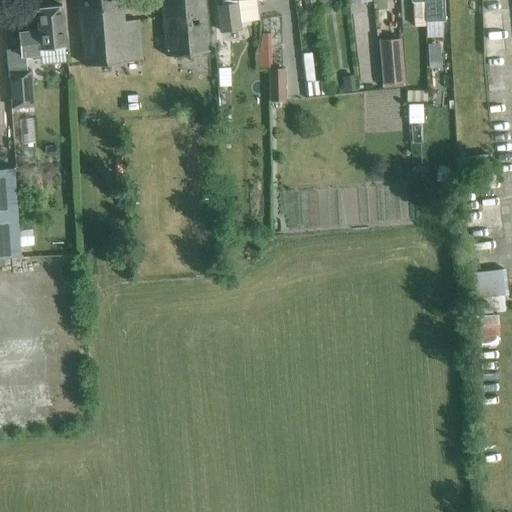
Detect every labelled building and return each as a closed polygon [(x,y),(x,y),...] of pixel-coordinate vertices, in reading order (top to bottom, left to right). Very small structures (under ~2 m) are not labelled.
[(123,21),(121,0),(78,0),(85,65),(141,60),(140,39),(138,19),(123,21)] [(209,52),(206,4),(205,0),(161,0),(163,9),(166,56),(209,52)] [(321,31),(317,0),(305,0),(310,33),(321,31)] [(410,0),(411,2),(402,2),(403,27),(426,26),(426,22),(424,0),(410,0)] [(424,0),(426,22),(445,21),(443,0),(424,0)] [(222,31),(223,30),(240,28),(237,4),(219,7),(222,31)] [(67,64),(66,46),(64,25),(62,5),(35,8),(37,30),(20,32),(21,51),(22,56),(41,55),(42,66),(67,64)] [(272,33),(258,33),(259,67),(273,66),(272,33)] [(405,85),(402,40),(381,41),(384,86),(405,85)] [(313,53),(302,54),(305,87),(309,87),(310,95),(330,93),(329,80),(316,81),(313,53)] [(286,67),(271,68),(272,100),(287,100),(286,67)] [(14,106),(35,104),(32,70),(11,72),(14,106)] [(344,92),(356,90),(354,75),(342,77),(344,92)] [(409,101),(429,101),(429,90),(409,90),(409,101)] [(0,254),(21,253),(14,167),(0,168),(0,254)] [(475,270),(477,312),(506,311),(504,269),(475,270)] [(480,340),(497,340),(497,320),(479,321),(480,340)]
